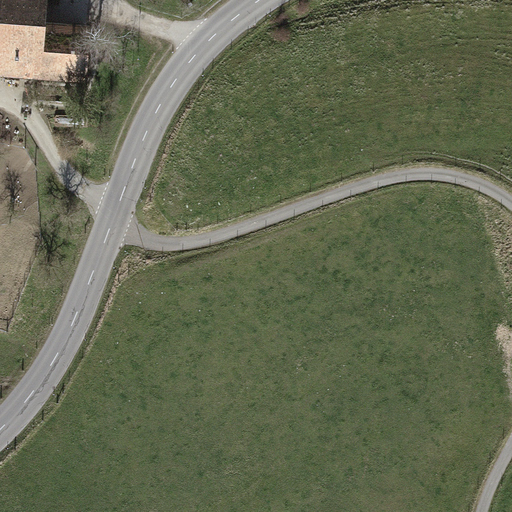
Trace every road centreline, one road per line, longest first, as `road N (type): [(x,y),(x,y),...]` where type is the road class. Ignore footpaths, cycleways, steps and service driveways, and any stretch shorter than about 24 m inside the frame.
road 1 (tertiary): [(0,430),(76,320),(166,94),(200,49),(260,0)]
road 2 (track): [(511,202),(457,178),(381,183),(205,239),(167,243),(141,237),(114,216)]
